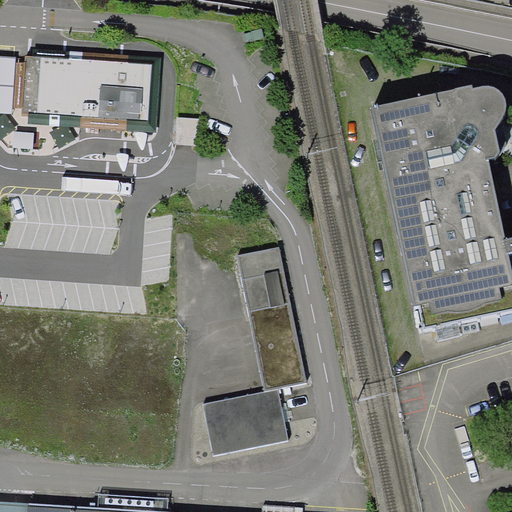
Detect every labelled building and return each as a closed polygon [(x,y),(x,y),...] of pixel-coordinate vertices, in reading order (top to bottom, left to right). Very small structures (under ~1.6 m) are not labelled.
[(0,124),(155,134),(157,103),(163,103),(164,88),(158,88),(160,59),(30,51),(30,60),(0,58),(0,124)] [(468,93),(370,113),(411,311),(417,309),(422,334),(511,315),(511,286),(506,260),(511,258),(511,245),(501,248),(484,166),(494,164),(506,145),(504,134),(496,129),(504,117),(500,101),(485,95),(470,99),(468,93)] [(198,121),(173,120),(171,145),(196,147),(198,121)] [(278,250),(235,259),(263,392),(277,388),(306,383),(278,250)] [(289,443),(277,388),(263,392),(198,407),(211,461),(289,443)] [(188,511),(8,500),(0,499),(0,511),(188,511)]
